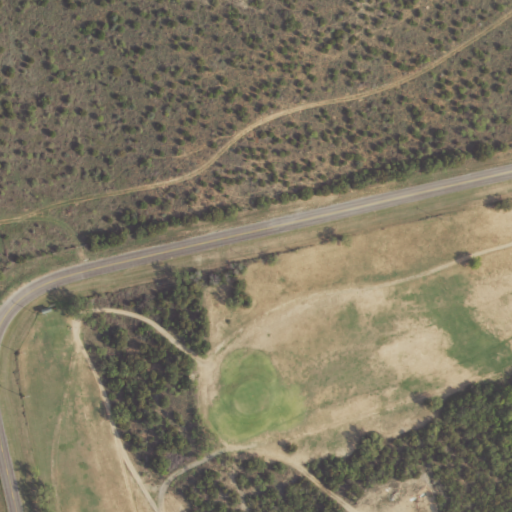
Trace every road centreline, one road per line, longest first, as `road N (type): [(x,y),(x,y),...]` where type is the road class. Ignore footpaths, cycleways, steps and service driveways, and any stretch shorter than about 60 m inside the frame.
road 1 (secondary): [(511,170),(130,259),(41,286),(14,304),(0,320),(4,462),(15,511)]
road 2 (track): [(449,0),(79,207),(0,209)]
